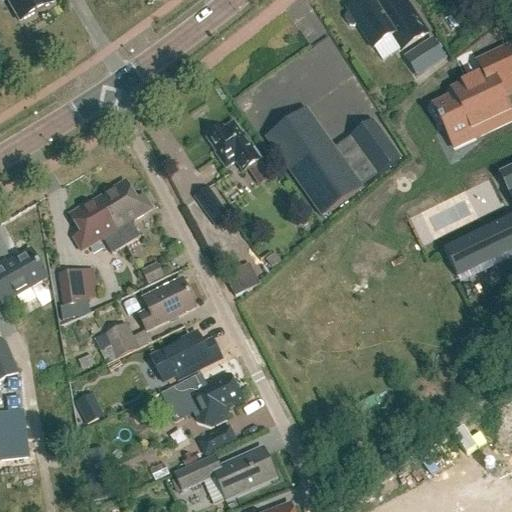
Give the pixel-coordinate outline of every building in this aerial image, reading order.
[(0,0),(2,3),(6,1),(19,24),(51,6),(48,0),(0,0)] [(403,0),(382,0),(379,2),(377,0),(360,0),(345,10),(348,14),(345,17),(344,21),(349,28),(353,29),(356,26),(372,50),(391,38),(400,52),(427,34),(403,0)] [(495,23),(511,9),(511,0),(491,0),(482,8),(495,23)] [(258,88),(323,50),(298,8),(233,46),(258,88)] [(419,83),(436,71),(435,69),(448,61),(433,39),(403,60),(419,83)] [(452,98),(431,109),(445,136),(466,125),(471,135),(510,115),(492,81),(500,76),(505,85),(511,81),(511,63),(504,48),(473,64),(480,76),(449,92),(452,98)] [(333,150),(306,112),(266,140),(323,218),(361,190),(361,189),(400,161),(372,122),(333,150)] [(241,136),(233,125),(224,131),(223,130),(220,132),(219,130),(216,130),(209,135),(208,138),(209,139),(207,141),(219,158),(218,159),(226,171),(235,164),(242,175),(261,162),(242,135),(241,136)] [(511,169),(497,177),(511,205),(511,219),(444,254),(457,279),(511,251),(511,169)] [(98,202),(126,248),(140,239),(133,228),(130,227),(131,221),(135,222),(152,212),(144,199),(137,203),(125,184),(113,191),(113,192),(98,202)] [(216,230),(229,220),(208,191),(195,200),(216,230)] [(112,257),(126,248),(98,202),(83,211),(82,210),(70,217),(81,236),(74,241),(82,254),(99,243),(100,240),(106,241),(105,245),(112,257)] [(0,301),(3,306),(47,280),(31,252),(8,265),(6,262),(0,265),(0,301)] [(142,273),(148,286),(164,278),(158,265),(142,273)] [(98,300),(94,272),(77,275),(59,277),(63,309),(82,307),(81,302),(98,300)] [(236,299),(237,299),(245,294),(237,278),(228,283),(236,299)] [(147,334),(196,310),(182,281),(143,300),(149,312),(139,318),(147,334)] [(94,341),(106,366),(116,361),(139,351),(127,326),(105,336),(94,341)] [(205,350),(198,334),(174,346),(175,348),(152,359),(164,384),(176,379),(178,382),(222,361),(214,346),(205,350)] [(0,382),(18,374),(3,342),(0,343),(0,382)] [(226,382),(224,377),(209,384),(208,384),(195,391),(191,402),(201,423),(211,428),(225,421),(229,411),(243,404),(231,380),(226,382)] [(23,412),(0,415),(0,450),(1,462),(29,459),(23,412)] [(88,426),(99,421),(94,412),(83,417),(88,426)] [(204,458),(236,442),(229,428),(197,445),(204,458)] [(260,458),(258,453),(220,470),(215,459),(175,475),(182,492),(204,483),(214,506),(225,501),(225,502),(276,480),(266,456),(260,458)] [(183,461),(186,468),(199,462),(196,456),(192,457),(191,455),(184,458),(185,460),(183,461)] [(90,478),(93,502),(105,500),(102,476),(90,478)]
